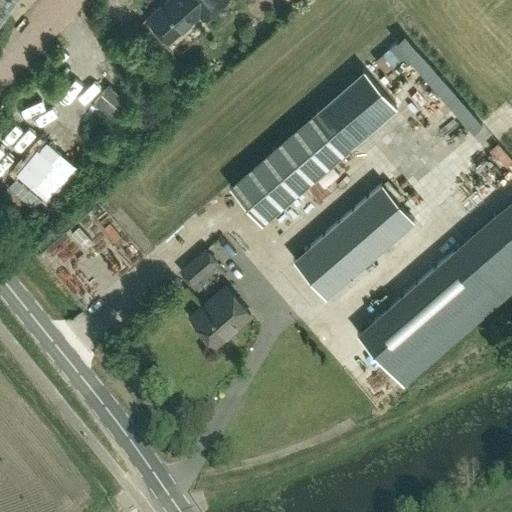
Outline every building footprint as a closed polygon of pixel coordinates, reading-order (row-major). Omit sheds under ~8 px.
[(0,0),(0,24),(18,0),(0,0)] [(169,37),(200,9),(192,0),(163,0),(148,13),(169,37)] [(192,0),(200,9),(203,13),(217,0),(192,0)] [(126,8),(111,12),(114,27),(130,23),(126,8)] [(351,145),(318,108),(230,185),(262,222),(351,145)] [(358,141),(373,132),(367,121),(352,130),(358,141)] [(294,258),(326,295),(414,218),(382,181),(294,258)] [(113,241),(122,231),(105,216),(96,225),(113,241)] [(62,240),(83,271),(91,266),(82,252),(86,249),(75,231),(62,240)] [(459,243),(357,332),(389,368),(491,280),(459,243)] [(182,270),(192,282),(217,261),(206,249),(182,270)] [(205,332),(215,344),(251,314),(226,285),(191,316),(194,319),(193,324),(200,331),(205,332)]
